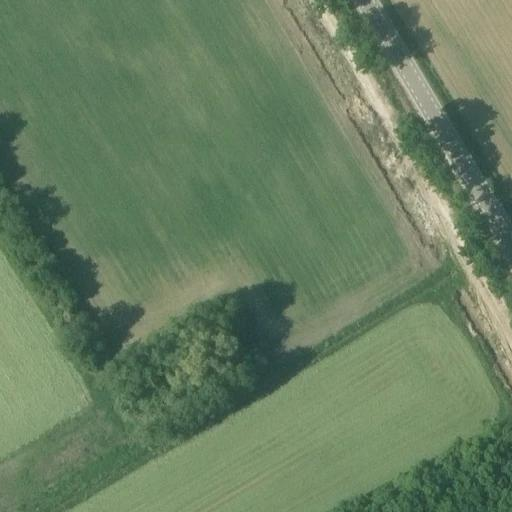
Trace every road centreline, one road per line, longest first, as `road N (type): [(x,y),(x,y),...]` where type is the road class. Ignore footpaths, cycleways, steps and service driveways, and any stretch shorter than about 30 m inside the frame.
road 1 (track): [(312,0),(511,335)]
road 2 (unclassified): [(511,246),(365,0)]
